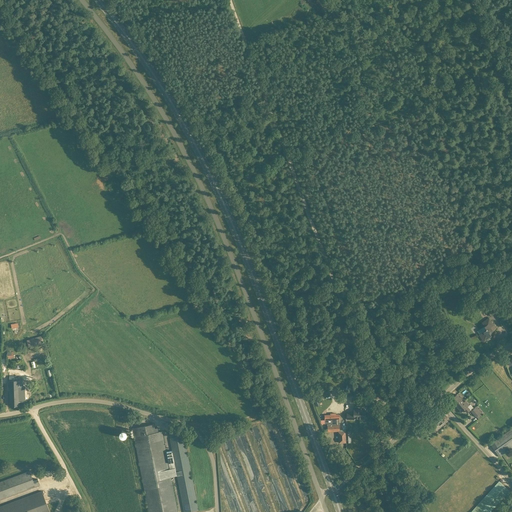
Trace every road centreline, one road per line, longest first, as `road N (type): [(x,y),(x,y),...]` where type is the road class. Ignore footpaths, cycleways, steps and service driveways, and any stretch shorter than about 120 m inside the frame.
road 1 (unclassified): [(319,494),(201,187),(152,96),(81,0)]
road 2 (primary): [(332,489),(213,181),(163,90),(98,0)]
road 3 (track): [(235,422),(254,407),(248,372),(161,225),(0,11)]
road 4 (track): [(230,0),(374,397),(425,410)]
road 5 (unclassified): [(195,427),(100,402),(0,415)]
road 6 (unclassified): [(438,399),(332,489)]
